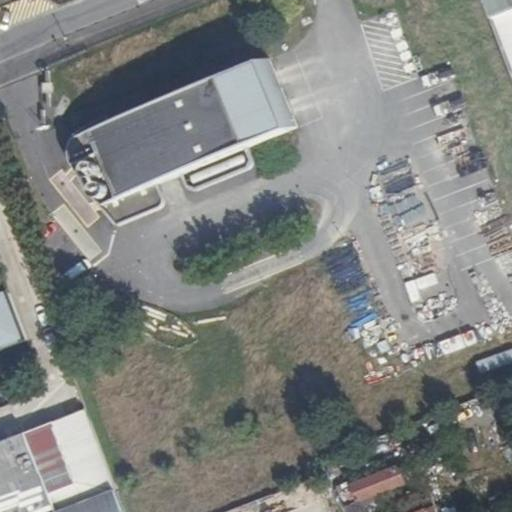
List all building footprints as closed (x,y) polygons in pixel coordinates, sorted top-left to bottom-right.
[(511,0),(489,0),(511,60),(511,0)] [(260,50),(184,78),(218,166),(245,156),(251,143),(247,132),(287,120),(260,50)] [(194,176),(218,166),(184,78),(111,104),(109,98),(99,101),(87,105),(78,110),(73,117),(69,126),(67,136),(68,146),(70,158),(73,166),(78,176),(111,212),(164,191),(159,177),(155,167),(180,159),(184,172),(188,175),(194,176)] [(0,337),(21,330),(6,289),(0,291),(0,337)] [(0,344),(23,336),(21,330),(0,337),(0,344)] [(0,439),(0,511),(52,511),(118,486),(85,404),(51,418),(57,433),(73,473),(48,483),(32,443),(26,429),(0,439)] [(57,433),(32,443),(48,483),(73,473),(57,433)] [(340,487),(348,511),(368,511),(368,510),(402,499),(399,490),(411,485),(405,468),(359,485),(357,480),(340,487)] [(455,500),(444,470),(432,474),(445,511),(466,511),(461,498),(455,500)] [(52,511),(128,511),(118,486),(52,511)] [(511,486),(468,505),(470,511),(488,511),(511,502),(511,486)]
